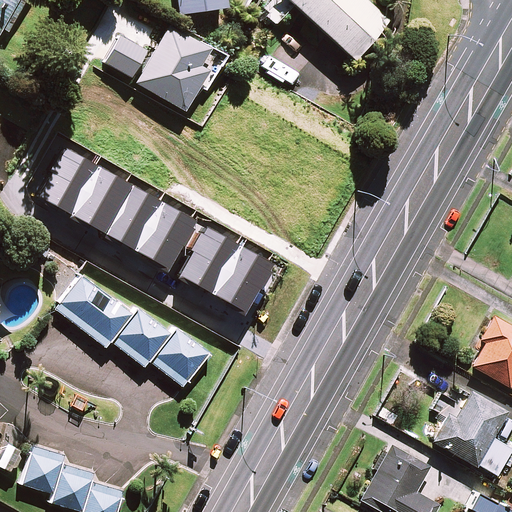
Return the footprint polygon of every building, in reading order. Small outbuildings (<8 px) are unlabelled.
[(0,0),(0,29),(0,30),(7,33),(24,0),(0,0)] [(224,11),(222,0),(174,0),(176,16),(224,11)] [(276,27),(292,9),(352,63),(387,23),(362,0),(266,0),(257,10),(276,27)] [(134,85),(183,113),(206,73),(203,71),(214,52),(196,42),(195,44),(167,28),(134,85)] [(77,176),(59,167),(45,195),(62,204),(77,176)] [(157,196),(113,171),(78,233),(118,255),(131,232),(135,234),(157,196)] [(138,295),(85,257),(57,297),(104,330),(113,318),(159,350),(164,342),(191,361),(216,325),(181,300),(174,310),(143,288),(138,295)] [(511,329),(491,318),(478,343),(482,345),(469,368),(507,389),(511,380),(511,329)] [(505,414),(468,392),(459,408),(441,397),(433,409),(445,416),(431,441),(494,478),(511,448),(491,437),(505,414)] [(69,439),(38,432),(29,467),(58,474),(56,482),(87,490),(85,500),(122,509),(131,471),(98,463),(100,454),(68,446),(69,439)] [(21,449),(5,443),(0,457),(0,466),(13,472),(21,449)] [(427,467),(389,446),(359,500),(381,511),(434,511),(438,506),(413,492),(427,467)] [(510,511),(476,493),(468,508),(475,511),(510,511)]
